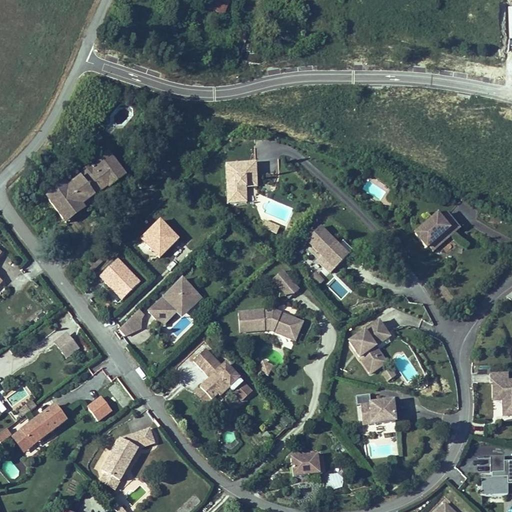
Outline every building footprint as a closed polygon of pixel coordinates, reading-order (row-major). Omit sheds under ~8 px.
[(68,177),(45,192),(61,215),(82,201),(85,205),(102,194),(99,189),(107,183),(109,186),(126,175),(108,149),(91,161),(97,169),(74,185),(68,177)] [(97,169),(91,161),(68,177),(74,185),(97,169)] [(255,163),(226,164),(228,202),(246,201),(246,186),(256,186),(255,163)] [(82,201),(61,215),(66,223),(88,209),(85,205),(82,201)] [(452,229),(439,213),(414,233),(427,249),(452,229)] [(140,238),(160,259),(180,240),(159,219),(140,238)] [(279,226),(266,220),(263,227),(276,233),(279,226)] [(334,270),(354,252),(344,241),(338,246),(322,227),(308,240),(322,256),(334,270)] [(457,233),(451,238),(463,251),(469,245),(457,233)] [(319,260),(330,273),(334,270),(322,256),(319,260)] [(123,300),(140,282),(118,260),(101,277),(123,300)] [(289,299),(299,290),(283,271),(272,281),(289,299)] [(187,314),(203,299),(183,277),(147,311),(163,327),(177,314),(182,309),(187,314)] [(177,314),(181,319),(187,314),(182,309),(177,314)] [(296,342),(304,322),(274,309),(238,312),(239,334),(266,332),(265,326),(271,326),(276,328),(274,333),(296,342)] [(139,310),(119,330),(125,337),(142,319),(145,316),(139,310)] [(142,319),(125,337),(142,329),(142,319)] [(369,376),(385,366),(372,345),(389,334),(380,320),(348,341),(356,353),(355,354),(369,376)] [(67,333),(55,343),(68,359),(80,349),(67,333)] [(377,347),(392,338),(389,334),(372,345),(385,366),(388,363),(377,347)] [(235,393),(245,384),(226,364),(223,368),(206,351),(195,362),(207,373),(209,371),(213,376),(200,389),(212,401),(219,395),(222,398),(231,389),(235,393)] [(274,366),(263,361),(258,372),(269,377),(274,366)] [(396,376),(392,368),(382,374),(387,382),(396,376)] [(503,414),(511,413),(511,380),(509,380),(509,373),(490,374),(490,383),(493,383),(493,402),(502,402),(503,414)] [(106,389),(123,407),(133,398),(116,380),(106,389)] [(253,392),(245,384),(235,393),(243,402),(253,392)] [(207,406),(212,401),(200,389),(195,393),(207,406)] [(362,404),(371,404),(370,396),(357,397),(357,405),(362,404)] [(98,422),(112,411),(102,397),(87,407),(98,422)] [(36,407),(32,401),(18,411),(23,417),(36,407)] [(364,425),(397,422),(396,402),(371,404),(362,404),(364,425)] [(46,436),(67,421),(56,406),(20,431),(29,443),(44,432),(46,436)] [(14,433),(28,422),(24,417),(10,427),(14,433)] [(12,436),(7,429),(0,433),(0,443),(0,444),(12,436)] [(120,439),(101,471),(104,473),(120,482),(139,450),(156,444),(150,429),(120,439)] [(29,443),(20,431),(11,437),(22,453),(32,446),(29,443)] [(32,446),(46,436),(44,432),(29,443),(32,446)] [(294,479),(322,476),(319,455),(292,458),(294,479)] [(483,479),(483,496),(509,496),(509,486),(511,485),(511,463),(504,464),(504,459),(490,459),(491,479),(483,479)] [(115,492),(120,482),(104,473),(99,482),(115,492)]
